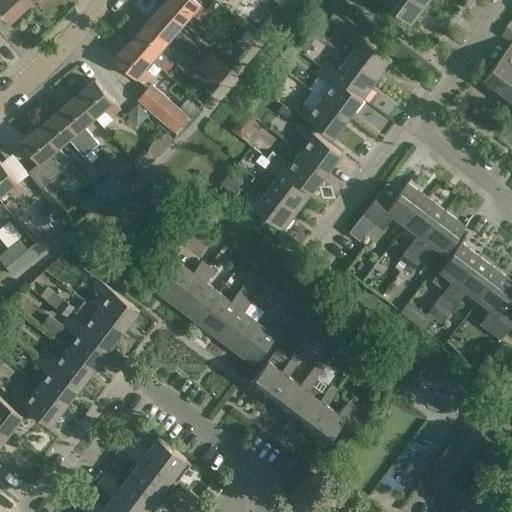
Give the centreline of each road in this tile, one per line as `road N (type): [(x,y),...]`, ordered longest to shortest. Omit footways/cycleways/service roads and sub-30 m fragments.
road 1 (residential): [(27,511),(104,404),(126,386),(231,452),(242,466),(242,492)]
road 2 (residential): [(511,373),(414,511)]
road 3 (residential): [(414,128),(511,3)]
road 4 (residential): [(414,128),(314,245)]
road 5 (residential): [(0,107),(102,0)]
road 6 (residential): [(511,205),(414,128)]
